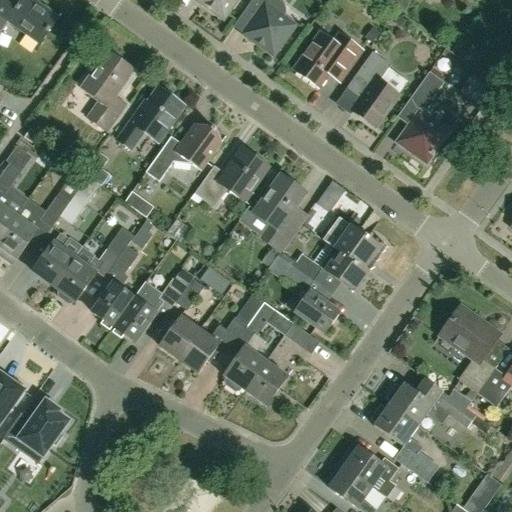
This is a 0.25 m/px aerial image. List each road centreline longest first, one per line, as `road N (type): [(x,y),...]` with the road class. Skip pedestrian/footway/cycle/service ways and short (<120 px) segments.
road 1 (residential): [(449,243),(111,0)]
road 2 (residential): [(288,473),(449,243)]
road 3 (residential): [(288,473),(119,389)]
road 4 (residential): [(119,389),(0,304)]
road 5 (residential): [(88,511),(82,507),(119,389)]
